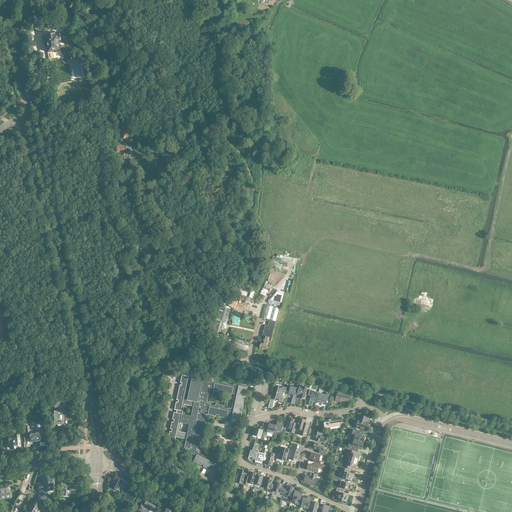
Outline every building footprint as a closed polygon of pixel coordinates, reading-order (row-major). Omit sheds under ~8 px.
[(54,23),(55,30),(65,28),(64,21),(54,23)] [(60,56),(59,50),(56,38),(59,37),(58,32),(55,33),(44,35),(45,38),(45,39),(42,39),(43,43),(46,42),(47,52),(53,51),(54,58),(60,56)] [(130,133),(123,132),(122,139),(130,140),(130,133)] [(126,153),(127,146),(117,145),(117,152),(124,153),(126,153)] [(127,146),(126,153),(124,153),(124,156),(130,156),(133,156),(134,153),(132,152),(132,150),(131,149),(131,147),(127,146)] [(342,174),(343,168),(329,165),(328,171),(342,174)] [(277,290),(269,300),(268,303),(281,306),(282,303),(283,303),(286,291),(277,290)] [(279,309),(267,305),(263,318),(270,320),(268,326),(265,325),(262,336),(264,337),(271,339),(279,309)] [(220,306),(216,320),(227,324),(231,309),(220,306)] [(223,334),(212,331),(211,336),(222,339),(223,334)] [(271,339),(264,337),(262,344),(260,343),(259,346),(260,347),(259,348),(266,350),(268,345),(269,341),(270,341),(271,339)] [(240,340),(238,349),(247,351),(249,342),(240,340)] [(194,377),(195,371),(183,369),(182,375),(194,377)] [(212,378),(209,377),(208,380),(199,378),(198,382),(191,380),(188,379),(188,377),(182,375),(180,383),(182,383),(181,385),(180,385),(176,400),(178,400),(178,402),(176,402),(174,410),(177,410),(176,413),(174,412),(172,419),(174,420),(173,422),(172,422),(170,429),(172,429),(171,432),(170,431),(168,439),(175,440),(175,437),(186,439),(184,448),(186,449),(185,450),(196,456),(193,462),(201,465),(201,464),(204,465),(203,467),(210,470),(211,469),(213,470),(213,472),(220,475),(224,469),(223,468),(224,467),(217,463),(218,462),(215,461),(215,462),(208,458),(208,457),(205,456),(205,457),(198,453),(198,452),(196,451),(201,427),(202,428),(204,419),(203,419),(205,411),(208,412),(208,415),(216,416),(216,415),(219,415),(218,417),(226,419),(227,417),(232,418),(231,419),(240,421),(242,411),(240,411),(241,409),(242,409),(244,399),(243,399),(244,397),(245,397),(247,388),(238,386),(238,387),(236,386),(237,385),(233,385),(233,386),(226,384),(226,383),(223,382),(223,383),(211,381),(212,378)] [(299,396),(298,398),(305,399),(308,388),(302,386),(302,384),(300,384),(297,396),(299,396)] [(291,404),(293,404),(294,404),(299,387),(297,386),(296,387),(290,386),(288,394),(293,396),(293,397),(291,404)] [(278,387),(275,398),(279,399),(279,401),(282,402),(284,397),(283,397),(283,396),(284,396),(284,395),(286,396),(287,391),(285,391),(286,388),(283,387),(282,388),(278,387)] [(311,396),(308,404),(308,405),(311,406),(313,402),(315,402),(318,392),(311,390),(312,387),(310,387),(308,393),(309,393),(308,395),(311,396)] [(337,392),(335,401),(348,403),(348,401),(352,401),(353,395),(350,394),(349,395),(337,392)] [(325,405),(326,403),(327,403),(327,402),(328,402),(328,401),(327,401),(327,400),(328,397),(329,397),(330,394),(326,393),(326,395),(319,393),(316,403),(325,405)] [(65,406),(65,404),(64,401),(53,403),(54,408),(59,407),(59,411),(54,411),(54,425),(65,425),(65,411),(63,411),(63,406),(65,406)] [(358,419),(356,428),(356,427),(360,428),(360,429),(367,431),(369,422),(366,421),(366,420),(367,417),(360,415),(359,419),(358,419)] [(289,418),(287,422),(286,428),(289,429),(288,432),(294,434),(297,424),(294,423),(295,420),(289,418)] [(325,428),(330,427),(332,427),(334,426),(334,427),(334,426),(336,426),(340,426),(340,423),(342,423),(342,422),(342,419),(341,419),(341,418),(324,421),(324,422),(324,425),(325,428)] [(299,419),(297,428),(296,429),(301,430),(300,435),(306,436),(309,424),(305,423),(306,420),(299,419)] [(276,425),(273,434),(276,435),(277,431),(281,432),(282,429),(285,430),(286,428),(287,422),(284,421),(284,423),(277,421),(276,425)] [(265,427),(263,435),(266,435),(267,432),(273,434),(276,425),(269,424),(268,428),(265,427)] [(253,431),(252,431),(253,433),(252,435),(257,436),(257,437),(258,437),(261,437),(264,427),(261,426),(260,429),(254,428),(253,431)] [(28,427),(24,427),(26,438),(29,438),(30,442),(39,441),(38,433),(41,432),(41,428),(28,429),(28,427)] [(353,429),(352,432),(351,432),(350,433),(350,434),(351,435),(355,436),(354,439),(363,442),(365,436),(362,435),(363,432),(353,429)] [(316,438),(319,438),(318,441),(325,443),(328,435),(317,432),(316,438)] [(10,441),(11,449),(15,448),(20,447),(18,435),(8,436),(9,441),(10,441)] [(349,442),(348,448),(357,451),(358,448),(362,449),(363,442),(354,439),(353,443),(349,442)] [(255,442),(253,448),(252,451),(251,450),(249,456),(248,458),(248,459),(249,460),(250,461),(251,461),(252,460),(253,459),(256,460),(258,452),(260,444),(255,442)] [(293,443),(291,448),(288,459),(289,459),(288,462),(291,463),(292,459),(293,460),(294,460),(298,461),(301,451),(298,450),(300,445),(293,443)] [(314,443),(313,449),(319,450),(319,453),(325,455),(327,449),(323,448),(324,445),(314,443)] [(277,459),(277,460),(281,461),(281,460),(286,461),(289,449),(282,447),(280,453),(278,453),(277,459)] [(256,460),(255,462),(262,464),(263,460),(266,461),(267,458),(268,452),(269,449),(266,448),(264,454),(258,452),(256,460)] [(349,455),(348,459),(358,462),(360,456),(355,454),(356,452),(348,450),(347,454),(349,455)] [(267,458),(266,461),(265,464),(272,466),(274,458),(277,459),(278,453),(276,452),(275,454),(268,452),(267,458)] [(313,459),(312,462),(314,462),(320,464),(321,461),(319,461),(321,455),(312,452),(310,458),(313,459)] [(358,462),(348,459),(347,463),(344,463),(343,467),(351,469),(352,467),(356,468),(358,462)] [(314,462),(315,463),(314,465),(308,464),(307,470),(318,473),(319,468),(322,469),(323,465),(320,464),(314,462)] [(349,470),(341,467),(340,471),(344,472),(342,478),(352,481),(354,475),(350,473),(348,473),(349,470)] [(243,485),(244,484),(246,476),(243,475),(244,470),(239,469),(235,481),(240,483),(240,484),(243,485)] [(246,476),(244,484),(247,485),(247,483),(254,485),(254,484),(257,475),(257,474),(250,472),(249,477),(246,476)] [(306,475),(304,482),(315,485),(317,478),(316,478),(317,475),(311,473),(310,476),(306,475)] [(42,484),(38,485),(39,490),(43,489),(44,491),(53,490),(53,485),(53,482),(52,482),(51,475),(41,477),(42,484)] [(257,475),(254,484),(261,486),(260,488),(263,489),(265,481),(262,480),(263,476),(257,475)] [(340,483),(339,488),(344,489),(350,491),(351,484),(341,481),(342,478),(332,475),(331,479),(338,481),(337,483),(340,483)] [(111,486),(119,491),(120,489),(121,490),(121,491),(122,493),(122,494),(124,495),(126,496),(129,490),(122,486),(124,480),(120,478),(116,476),(111,486)] [(267,477),(266,479),(264,488),(268,489),(267,492),(272,494),(275,485),(272,484),(273,479),(267,477)] [(275,485),(273,492),(274,492),(273,495),(276,496),(276,495),(282,497),(284,488),(281,487),(282,484),(275,482),(275,485)] [(77,490),(78,484),(69,483),(69,485),(61,483),(59,495),(68,497),(70,489),(77,490)] [(0,495),(10,494),(8,484),(2,485),(1,484),(0,484),(0,495)] [(284,488),(282,497),(287,498),(288,495),(292,497),(292,495),(294,489),(294,488),(288,486),(287,489),(284,488)] [(336,492),(338,492),(337,500),(347,502),(349,495),(342,493),(342,492),(343,492),(344,489),(339,488),(337,487),(336,492)] [(295,504),(299,505),(302,494),(297,492),(297,490),(294,489),(292,495),(294,495),(292,502),(295,503),(295,504)] [(310,505),(312,498),(309,497),(308,499),(303,498),(300,507),(308,510),(309,505),(310,505)] [(140,511),(153,511),(156,507),(152,505),(150,504),(146,501),(144,504),(142,503),(140,506),(139,506),(138,508),(139,509),(139,510),(141,511),(140,511)] [(312,502),(310,511),(309,511),(308,511),(319,511),(320,510),(317,509),(318,504),(312,502)] [(27,511),(37,511),(40,507),(38,506),(39,505),(35,503),(33,507),(30,506),(27,511)]
